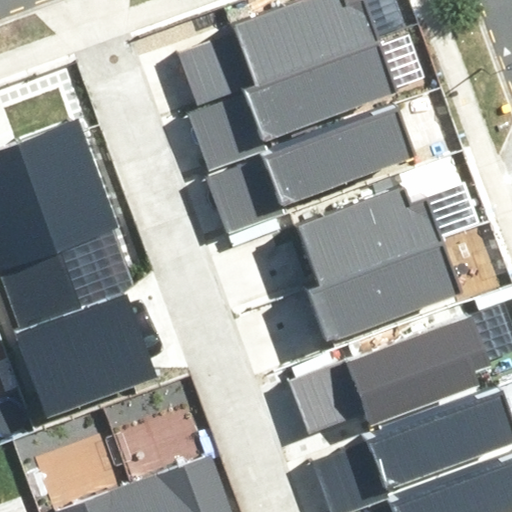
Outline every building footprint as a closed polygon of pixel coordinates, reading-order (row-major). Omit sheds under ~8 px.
[(261,0),(236,9),(259,75),(375,35),(362,0),(261,0)] [(259,75),(244,80),(261,132),(392,86),(375,35),(259,75)] [(276,138),(261,144),(279,195),(410,149),(392,98),(276,138)] [(0,266),(20,320),(10,324),(39,401),(157,358),(129,281),(77,301),(52,233),(113,211),(75,108),(0,135),(0,152),(1,155),(0,155),(0,266)] [(303,212),(326,278),(442,239),(424,187),(406,193),(401,179),(303,212)] [(326,278),(311,284),(329,335),(459,289),(442,239),(326,278)] [(469,305),(353,344),(375,410),(473,377),(468,363),(486,356),(469,305)] [(511,414),(500,380),(369,425),(387,476),(511,432),(511,414)] [(511,441),(385,485),(394,511),(472,511),(511,498),(511,441)] [(241,511),(216,444),(141,471),(155,511),(241,511)] [(60,500),(64,511),(155,511),(141,471),(60,500)]
